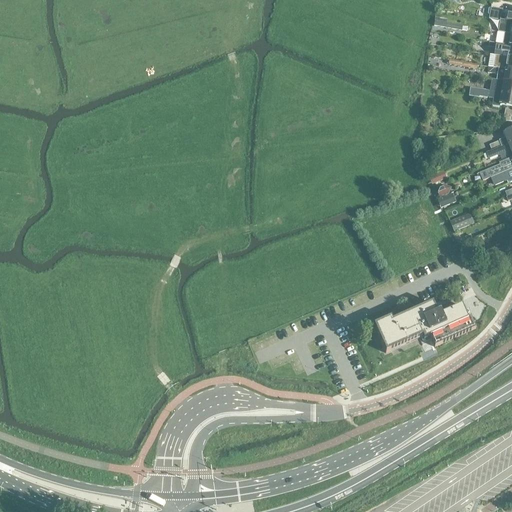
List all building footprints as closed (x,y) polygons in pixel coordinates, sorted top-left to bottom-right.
[(489,16),(489,19),(511,22),(511,15),(501,14),(502,10),(501,10),(491,9),(491,8),(490,8),(490,9),(488,9),(487,15),(489,16)] [(511,34),(511,22),(489,19),(488,26),(498,27),(498,28),(511,30),(511,35),(511,34)] [(434,21),(433,26),(462,31),(463,26),(434,21)] [(511,47),(511,34),(511,35),(497,32),(495,45),(509,47),(511,47)] [(511,59),(511,47),(509,47),(495,45),(489,44),(488,49),(495,50),(494,56),(502,58),(503,53),(508,54),(507,59),(511,59)] [(511,59),(507,59),(502,58),(494,56),(490,56),(488,68),(505,71),(511,71),(511,59)] [(477,66),(449,61),(448,65),(476,70),(477,66)] [(511,83),(511,71),(505,71),(488,68),(487,73),(497,75),(496,81),(503,82),(511,83)] [(511,83),(503,82),(496,81),(492,80),(490,92),(501,94),(511,96),(511,83)] [(487,99),(488,92),(480,91),(470,89),(468,97),(479,99),(479,98),(487,99)] [(511,108),(511,96),(501,94),(490,92),(488,99),(493,100),(492,107),(499,108),(499,106),(505,107),(511,108)] [(511,108),(505,107),(503,118),(504,122),(511,121),(511,108)] [(507,145),(511,143),(511,129),(502,134),(505,139),(499,141),(499,142),(489,146),(492,152),(507,145)] [(511,143),(507,145),(492,152),(485,154),(487,159),(497,155),(498,156),(510,151),(511,156),(511,143)] [(511,169),(511,156),(498,162),(500,165),(489,170),(492,177),(492,178),(511,169)] [(511,169),(492,178),(495,185),(507,180),(508,184),(511,181),(511,169)] [(428,179),(431,186),(446,179),(443,172),(428,179)] [(442,197),(444,198),(448,196),(450,190),(445,188),(439,191),(437,195),(439,196),(438,197),(442,199),(442,197)] [(452,195),(437,202),(440,209),(455,203),(452,195)] [(450,222),(452,226),(455,233),(473,225),(469,214),(450,222)] [(480,237),(471,241),(475,251),(485,247),(480,237)] [(391,318),(373,326),(386,354),(422,338),(423,341),(430,338),(434,348),(475,329),(470,318),(467,320),(461,307),(441,315),(440,312),(437,314),(432,304),(392,322),(391,318)] [(385,316),(372,321),(374,325),(387,319),(385,316)]
